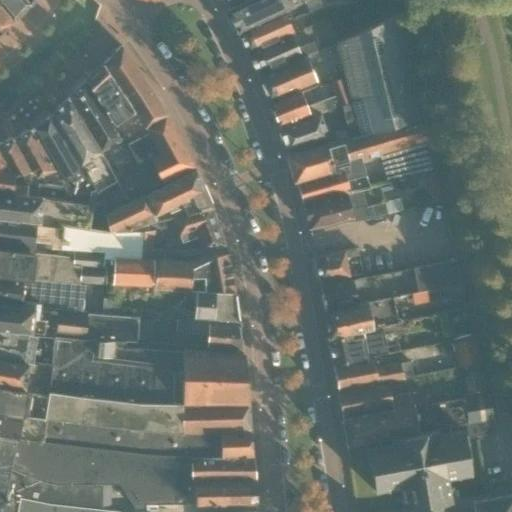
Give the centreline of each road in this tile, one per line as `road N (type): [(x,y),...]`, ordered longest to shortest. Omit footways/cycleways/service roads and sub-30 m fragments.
road 1 (residential): [(340,511),(295,244),(256,119),(200,0)]
road 2 (residential): [(129,20),(199,132),(240,225),(269,398),(274,511)]
road 3 (residential): [(511,440),(403,0)]
road 4 (residential): [(0,132),(129,20)]
